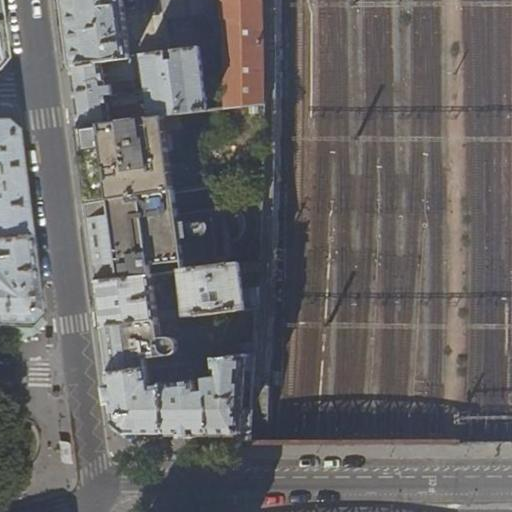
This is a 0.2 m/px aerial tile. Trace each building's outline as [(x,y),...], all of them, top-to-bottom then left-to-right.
[(123,0),(61,0),(68,49),(74,94),(78,128),(209,112),(201,48),(177,52),(178,61),(169,62),(168,53),(145,56),(151,103),(109,108),(107,97),(113,96),(112,87),(106,87),(106,84),(112,83),(117,90),(134,88),(123,0)] [(214,0),(162,0),(165,21),(217,15),(214,0)] [(266,0),(226,0),(226,110),(269,105),(269,35),(268,35),(266,0)] [(266,180),(269,105),(226,110),(209,112),(78,128),(83,163),(88,205),(177,192),(266,180)] [(0,242),(28,239),(21,181),(14,132),(2,122),(0,122),(0,242)] [(220,268),(213,212),(180,215),(177,192),(88,205),(95,254),(98,282),(153,275),(180,272),(220,268)] [(33,278),(28,239),(0,242),(0,324),(6,325),(27,325),(38,314),(33,278)] [(246,303),(241,265),(220,268),(180,272),(186,312),(178,313),(179,319),(234,313),(259,310),(259,302),(246,303)] [(160,322),(153,275),(98,282),(101,304),(104,328),(160,322)] [(237,357),(234,313),(179,319),(169,321),(162,321),(160,322),(104,328),(107,350),(110,374),(149,369),(215,360),(237,357)] [(255,371),(256,355),(237,357),(215,360),(217,379),(181,382),(182,387),(176,387),(176,383),(152,386),(149,369),(110,374),(113,395),(116,417),(135,434),(186,435),(223,435),(251,435),(253,408),(243,408),(245,371),(255,371)]
